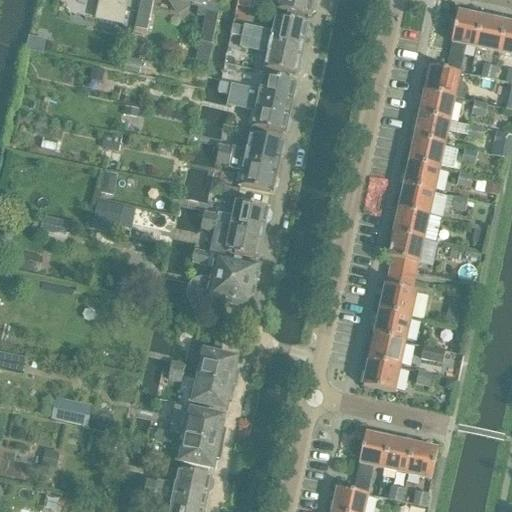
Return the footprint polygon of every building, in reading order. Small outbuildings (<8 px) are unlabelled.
[(100,0),(96,20),(122,25),(127,0),(100,0)] [(148,0),(140,0),(135,29),(147,32),(153,1),(148,0)] [(168,0),(169,0),(177,14),(191,5),(192,4),(199,5),(205,7),(206,5),(206,0),(168,0)] [(257,0),(257,6),(310,18),(311,15),(314,13),(316,6),(314,2),(314,0),(280,0),(280,2),(268,0),(257,0)] [(199,5),(196,17),(205,19),(200,43),(211,45),(220,8),(218,8),(206,5),(205,7),(199,5)] [(458,14),(451,45),(453,45),(466,48),(475,50),(482,19),(458,14)] [(245,29),(243,38),(303,50),(305,41),(310,38),(311,32),(308,28),(308,26),(277,19),(273,34),(259,31),(258,32),(245,29)] [(482,19),(475,50),(499,55),(506,24),(482,19)] [(511,25),(506,24),(499,55),(511,57),(511,25)] [(266,69),(298,76),(298,73),(303,71),(304,65),(301,60),(303,50),(243,38),(241,47),(255,50),(255,51),(269,54),(266,69)] [(466,48),(453,45),(451,55),(464,58),(466,48)] [(128,60),(125,71),(137,74),(140,63),(128,60)] [(449,63),(447,73),(460,75),(462,65),(449,62),(449,63)] [(483,67),(480,80),(493,83),(496,69),(483,67)] [(93,69),(90,79),(102,82),(104,72),(93,69)] [(424,80),(421,92),(425,92),(425,93),(455,100),(463,101),(465,91),(465,89),(464,87),(463,86),(462,84),(461,84),(460,84),(459,84),(460,77),(460,75),(447,73),(430,69),(430,70),(428,79),(427,80),(424,80)] [(232,86),(230,96),(291,109),(293,99),(298,97),(299,91),(296,87),(296,84),(264,77),(261,92),(232,86)] [(511,86),(507,86),(503,110),(511,112),(511,86)] [(425,93),(419,117),(450,123),(455,100),(425,93)] [(230,96),(227,107),(256,113),(253,128),(285,135),(286,132),(291,129),(292,124),(288,119),(291,109),(230,96)] [(474,104),(471,115),(484,118),(487,107),(474,104)] [(126,108),(124,116),(136,118),(137,111),(126,108)] [(419,117),(414,140),(445,147),(450,123),(419,117)] [(469,128),(466,139),(479,142),(482,131),(469,128)] [(220,147),(218,155),(278,168),(280,158),(285,156),(286,150),(283,145),(283,143),(251,136),(248,152),(244,151),(244,152),(220,147)] [(104,137),(102,149),(110,150),(118,152),(120,141),(120,140),(112,138),(104,137)] [(414,140),(409,164),(439,171),(445,147),(414,140)] [(491,157),(505,161),(505,160),(507,152),(493,149),(491,157)] [(464,151),(462,164),(474,166),(476,154),(464,151)] [(241,186),(273,193),(273,190),(278,188),(279,183),(276,178),(278,168),(218,155),(216,164),(229,166),(228,169),(243,172),(241,186)] [(409,164),(404,188),(434,194),(439,171),(409,164)] [(105,173),(102,183),(111,185),(116,182),(117,176),(105,173)] [(459,175),(456,187),(469,189),(472,178),(459,175)] [(478,180),(475,192),(485,194),(488,183),(478,180)] [(210,193),(222,196),(224,183),(212,181),(210,193)] [(488,183),(485,194),(497,197),(500,185),(488,183)] [(404,188),(399,211),(429,218),(441,221),(442,221),(444,210),(447,197),(434,194),(404,188)] [(453,199),(451,213),(464,215),(467,201),(453,199)] [(93,222),(92,228),(93,228),(115,233),(116,226),(118,226),(122,207),(98,202),(97,202),(93,222)] [(218,216),(216,224),(264,234),(266,224),(270,222),(272,216),(268,212),(269,209),(237,202),(234,219),(218,216)] [(399,211),(393,235),(424,242),(429,218),(399,211)] [(205,213),(203,221),(216,224),(218,216),(205,213)] [(45,218),(42,232),(54,235),(57,221),(45,218)] [(203,221),(201,230),(214,233),(216,224),(203,221)] [(226,253),(258,260),(259,257),(263,255),(265,249),(261,244),(264,234),(216,224),(214,233),(210,253),(226,257),(226,253)] [(472,243),(484,245),(486,233),(475,231),(472,243)] [(388,259),(394,260),(418,266),(419,266),(424,242),(393,235),(388,259)] [(196,251),(193,263),(208,266),(211,254),(196,251)] [(189,290),(188,295),(189,300),(192,305),(196,308),(215,312),(217,301),(248,307),(249,302),(253,300),(254,293),(252,289),(257,268),(218,259),(214,279),(208,278),(203,277),(198,278),(194,281),(190,285),(189,290)] [(394,260),(392,271),(416,276),(418,266),(394,260)] [(390,277),(388,287),(412,293),(414,282),(390,277)] [(385,287),(380,312),(410,319),(416,293),(412,293),(388,287),(385,287)] [(448,306),(444,326),(467,331),(471,311),(448,306)] [(380,312),(374,338),(405,344),(410,319),(380,312)] [(453,343),(464,345),(466,333),(455,331),(453,343)] [(374,338),(369,363),(399,369),(405,344),(374,338)] [(424,349),(421,361),(443,366),(445,353),(424,349)] [(203,363),(199,379),(235,386),(238,372),(234,371),(237,360),(201,352),(199,362),(203,363)] [(369,363),(363,388),(394,395),(399,369),(369,363)] [(173,364),(171,371),(183,374),(185,366),(173,364)] [(181,382),(183,374),(171,371),(169,379),(181,382)] [(432,375),(418,372),(415,387),(429,390),(432,375)] [(190,403),(226,411),(228,399),(232,400),(235,386),(199,379),(196,394),(192,394),(190,403)] [(447,383),(446,388),(448,391),(453,392),(455,385),(447,383)] [(51,422),(86,430),(91,408),(56,401),(51,422)] [(190,422),(187,438),(223,445),(226,431),(222,430),(224,419),(188,411),(186,421),(190,422)] [(156,440),(168,443),(170,434),(158,432),(156,440)] [(365,435),(359,466),(360,466),(373,469),(383,471),(390,441),(365,435)] [(178,462),(214,470),(216,459),(220,459),(223,445),(187,438),(183,455),(179,455),(178,462)] [(390,441),(383,471),(407,476),(413,446),(390,441)] [(415,446),(408,477),(432,482),(439,451),(415,446)] [(42,469),(54,471),(58,453),(45,451),(42,469)] [(360,466),(358,477),(371,479),(373,469),(360,466)] [(146,481),(144,490),(206,503),(208,494),(213,491),(214,485),(211,481),(211,478),(180,471),(176,487),(146,481)] [(357,484),(354,494),(367,497),(369,487),(357,484)] [(390,489),(387,501),(401,504),(403,492),(390,489)] [(170,511),(204,511),(206,503),(144,490),(142,498),(154,500),(154,502),(172,505),(170,511)] [(337,490),(332,511),(364,511),(368,497),(367,497),(354,494),(337,490)] [(426,509),(429,496),(415,493),(412,506),(426,509)]
